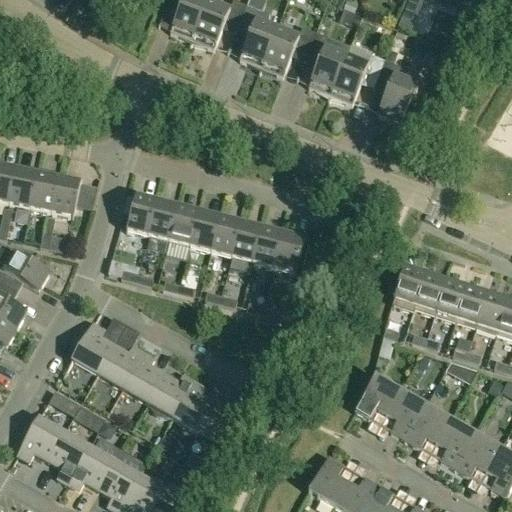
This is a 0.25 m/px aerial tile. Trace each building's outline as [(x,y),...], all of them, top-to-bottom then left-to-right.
[(190,50),(208,6),(193,0),(169,0),(167,6),(180,11),(170,37),(177,40),(190,48),(189,50),(190,50)] [(269,18),(261,15),(265,4),(255,0),(249,0),(246,9),(237,33),(250,39),(239,65),(246,68),(259,75),(258,77),(259,78),(277,33),(265,28),(269,18)] [(415,0),(411,0),(398,32),(410,37),(424,4),(415,0)] [(237,33),(246,9),(233,4),(229,14),(208,6),(190,50),(191,50),(192,48),(207,52),(214,55),(224,28),(237,33)] [(346,6),(343,14),(354,18),(357,10),(346,6)] [(306,61),(315,37),(302,31),(298,41),(277,33),(259,78),(260,78),(261,76),(276,79),(283,82),(293,56),(306,61)] [(350,51),(329,42),(315,37),(306,61),(319,66),(308,92),(315,95),(328,103),(327,105),(328,105),(346,61),(350,51)] [(389,53),(384,64),(392,67),(396,56),(389,53)] [(384,64),(371,59),(370,58),(366,68),(346,61),(328,105),(329,106),(330,104),(345,107),(352,110),(362,84),(375,89),(384,64)] [(407,73),(398,70),(392,67),(384,64),(375,89),(387,94),(377,120),(384,123),(397,130),(399,129),(400,129),(416,88),(403,83),(407,73)] [(0,207),(9,209),(17,173),(0,169),(0,207)] [(30,213),(38,177),(17,173),(9,209),(30,213)] [(51,218),(59,181),(38,177),(30,213),(51,218)] [(59,181),(51,218),(73,222),(80,186),(59,181)] [(148,241),(157,205),(135,200),(126,235),(148,241)] [(169,246),(178,211),(157,205),(148,241),(169,246)] [(189,251),(199,216),(178,211),(169,246),(189,251)] [(0,228),(9,229),(13,214),(4,212),(0,228)] [(210,257),(219,222),(199,216),(189,251),(210,257)] [(43,236),(52,238),(55,223),(46,221),(43,236)] [(231,262),(241,227),(219,222),(210,257),(231,262)] [(252,267),(261,232),(241,227),(231,262),(252,267)] [(0,243),(6,245),(9,229),(0,228),(0,229),(0,243)] [(273,273),(282,238),(261,232),(252,267),(273,273)] [(49,254),(52,238),(43,236),(40,252),(49,254)] [(282,238),(273,273),(295,278),(304,243),(282,238)] [(30,268),(13,258),(4,253),(0,259),(0,288),(14,297),(21,286),(38,296),(48,278),(45,276),(47,273),(32,264),(30,268)] [(413,314),(425,279),(403,272),(391,310),(413,317),(414,314),(413,314)] [(136,288),(138,279),(123,275),(120,284),(136,288)] [(138,279),(136,288),(151,292),(153,283),(138,279)] [(434,321),(445,285),(425,279),(413,314),(414,314),(434,321)] [(455,327),(466,292),(445,285),(434,321),(455,327)] [(178,298),(180,290),(165,286),(162,295),(178,298)] [(8,308),(14,297),(0,288),(0,326),(16,335),(26,318),(8,308)] [(180,290),(178,298),(193,302),(195,293),(180,290)] [(475,334),(487,298),(466,292),(455,327),(475,334)] [(219,309),(222,300),(206,296),(204,305),(219,309)] [(496,340),(507,305),(487,298),(475,334),(496,340)] [(222,300),(219,309),(234,313),(237,304),(222,300)] [(511,345),(511,306),(507,305),(496,340),(511,345)] [(261,320),(263,311),(248,307),(246,316),(261,320)] [(263,311),(261,320),(276,324),(279,315),(263,311)] [(0,349),(6,353),(16,335),(0,326),(0,349)] [(97,380),(114,351),(100,343),(104,335),(93,328),(72,365),(97,380)] [(382,342),(396,346),(399,337),(385,333),(382,342)] [(424,352),(427,343),(414,339),(411,348),(424,352)] [(427,343),(424,352),(437,356),(440,347),(427,343)] [(122,394),(144,357),(133,351),(128,359),(114,351),(97,380),(122,394)] [(465,365),(468,356),(455,352),(452,361),(465,365)] [(468,356),(465,365),(478,369),(481,360),(468,356)] [(147,408),(164,380),(149,372),(154,363),(144,357),(122,394),(147,408)] [(426,365),(421,362),(417,369),(422,372),(426,365)] [(507,378),(509,370),(496,365),(493,374),(507,378)] [(450,367),(445,376),(470,390),(477,376),(450,367)] [(172,423),(194,386),(183,380),(178,388),(164,380),(147,408),(151,410),(150,412),(156,419),(159,421),(168,422),(169,421),(172,423)] [(386,421),(400,397),(374,382),(354,417),(369,426),(375,415),(386,421)] [(497,399),(499,395),(502,391),(503,390),(494,385),(489,395),(497,399)] [(502,391),(511,397),(511,387),(505,385),(503,390),(502,391)] [(197,437),(214,408),(199,400),(204,392),(194,386),(172,423),(197,437)] [(46,405),(57,411),(63,402),(52,395),(46,405)] [(405,446),(425,411),(400,397),(386,421),(396,427),(390,437),(405,446)] [(214,408),(197,437),(201,439),(200,441),(206,447),(209,449),(218,451),(219,449),(223,452),(244,415),(233,408),(228,417),(214,408)] [(73,423),(84,429),(91,418),(80,411),(73,423)] [(435,450),(450,425),(425,411),(405,446),(419,454),(425,444),(435,450)] [(48,466),(64,438),(39,423),(18,460),(29,466),(33,458),(48,466)] [(454,474),(475,440),(450,425),(435,450),(446,456),(440,466),(454,474)] [(105,426),(99,436),(105,440),(111,439),(115,432),(105,426)] [(68,489),(89,452),(64,438),(48,466),(62,474),(57,483),(68,489)] [(157,449),(169,456),(175,444),(164,438),(157,449)] [(485,478),(499,454),(475,440),(454,474),(469,483),(475,472),(485,478)] [(149,451),(145,458),(149,460),(153,453),(149,451)] [(98,495),(114,466),(89,452),(68,489),(79,495),(83,487),(98,495)] [(511,461),(499,454),(485,478),(496,484),(490,495),(505,503),(511,491),(511,461)] [(197,474),(203,463),(192,456),(186,467),(197,474)] [(332,511),(333,511),(347,488),(337,482),(343,471),(328,463),(308,498),(332,511)] [(108,511),(121,511),(139,481),(114,466),(98,495),(112,503),(107,511),(108,511)] [(177,473),(172,480),(176,483),(181,475),(177,473)] [(154,511),(164,495),(139,481),(121,511),(154,511)] [(366,511),(378,492),(363,483),(357,494),(347,488),(333,511),(366,511)] [(389,511),(387,511),(393,500),(378,492),(366,511),(389,511)] [(164,495),(154,511),(188,511),(190,510),(164,495)]
